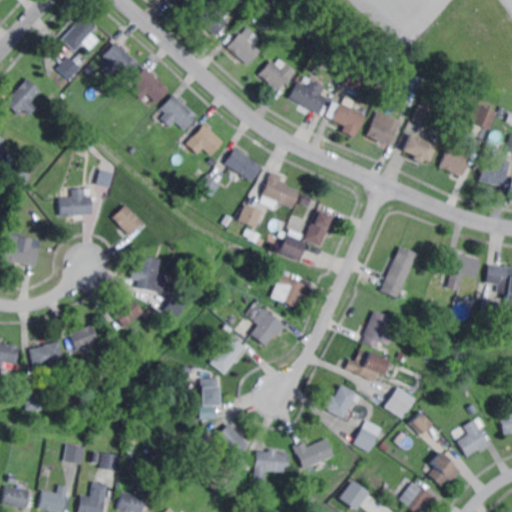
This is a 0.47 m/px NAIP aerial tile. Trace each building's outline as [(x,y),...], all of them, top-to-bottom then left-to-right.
[(216,35),(195,17),(208,3),(228,21),(216,35)] [(75,51),(62,38),(84,15),(97,27),(75,51)] [(261,39),(254,45),(261,52),(249,65),(228,46),(240,32),(242,34),(249,27),(261,39)] [(314,49),(307,43),(314,35),(320,40),(314,49)] [(127,78),(117,69),(112,75),(103,66),(108,61),(103,56),(115,42),(139,64),(127,78)] [(69,80),(57,68),(68,56),(81,67),(69,80)] [(281,68),(286,63),(295,71),(278,91),(259,74),(271,60),(281,68)] [(343,70),(338,68),(342,60),(347,63),(343,70)] [(156,103),(146,95),(141,100),(127,87),(143,68),(168,90),(156,103)] [(359,92),(343,85),(350,69),(366,75),(359,92)] [(420,76),(404,72),(400,88),(416,92),(420,76)] [(30,115),(24,110),(20,115),(6,103),(27,78),(41,91),(32,101),(38,106),(30,115)] [(336,93),(324,116),(289,97),(298,82),(308,87),(311,80),(336,93)] [(185,130),(176,120),(170,127),(161,118),(166,112),(161,108),(174,94),(198,116),(185,130)] [(431,107),(423,104),(425,97),(433,100),(431,107)] [(338,105),(338,104),(350,109),(351,106),(353,107),(355,103),(367,108),(356,132),(355,132),(354,133),(344,129),(345,127),(330,121),(331,119),(325,117),(331,103),(338,105)] [(489,130),(466,120),(474,103),(496,112),(489,130)] [(435,129),(413,119),(419,104),(442,114),(435,129)] [(399,122),(389,145),(366,136),(373,119),(374,119),(377,113),(399,122)] [(211,156),(203,148),(198,154),(186,143),(205,124),(224,142),(211,156)] [(84,145),(77,139),(82,134),(88,140),(84,145)] [(429,162),(403,150),(410,134),(437,146),(429,162)] [(252,181),(225,163),(236,148),(263,166),(252,181)] [(463,176),(440,167),(447,150),(459,155),(462,148),(473,152),(463,176)] [(503,187),(479,180),(484,162),(496,165),(498,159),(510,161),(503,187)] [(26,184),(11,178),(17,163),(32,169),(26,184)] [(111,171),(98,168),(94,183),(108,186),(111,171)] [(291,208),(277,202),(274,210),(260,203),(263,196),(261,196),(268,180),(267,179),(270,172),(281,177),(280,181),(287,184),(286,186),(299,191),(291,208)] [(211,198),(198,188),(207,175),(221,184),(211,198)] [(84,196),(92,196),(93,214),(61,216),(59,197),(73,196),(72,189),(84,188),(84,196)] [(308,207),(299,204),(303,194),(311,198),(308,207)] [(130,235),(113,217),(126,205),(143,222),(130,235)] [(256,228),(239,221),(245,205),(262,212),(256,228)] [(321,246),(304,239),(317,208),(334,215),(321,246)] [(266,245),(262,237),(271,233),(275,241),(266,245)] [(298,261),(278,252),(286,234),(306,243),(298,261)] [(35,267),(3,261),(8,235),(32,239),(31,247),(38,248),(35,267)] [(397,299),(381,291),(400,246),(417,253),(397,299)] [(475,279),(462,275),(460,282),(448,279),(455,253),(480,260),(475,279)] [(165,285),(157,284),(155,291),(137,288),(143,256),(161,259),(159,272),(167,274),(165,285)] [(511,307),(505,306),(507,294),(496,292),(497,284),(485,282),(488,264),(511,267),(511,307)] [(304,296),(301,295),(296,308),(271,297),(277,283),(270,280),(275,268),(284,272),(283,274),(305,284),(305,285),(308,286),(304,296)] [(191,296),(184,291),(189,285),(195,289),(191,296)] [(184,302),(172,294),(162,309),(174,317),(184,302)] [(126,327),(113,313),(131,297),(144,312),(126,327)] [(499,317),(481,315),(483,300),(501,302),(499,317)] [(277,335),(274,333),(265,345),(250,334),(258,324),(253,320),(262,308),(284,325),(277,335)] [(146,319),(143,315),(148,310),(152,313),(146,319)] [(389,345),(380,341),(378,348),(363,342),(366,336),(364,335),(375,310),(392,317),(386,330),(394,333),(389,345)] [(233,325),(228,320),(232,317),(237,322),(233,325)] [(76,350),(70,333),(92,324),(99,341),(76,350)] [(224,373),(210,362),(230,336),(244,347),(224,373)] [(17,364),(4,362),(2,374),(0,373),(0,342),(20,346),(17,364)] [(34,368),(30,348),(60,342),(64,361),(34,368)] [(381,375),(378,374),(375,381),(344,369),(348,359),(354,361),(359,349),(387,360),(381,375)] [(196,378),(191,376),(193,368),(199,370),(196,378)] [(202,405),(201,379),(217,378),(218,405),(202,405)] [(340,416),(321,406),(328,393),(332,395),(338,383),(353,391),(340,416)] [(403,419),(385,407),(398,387),(416,399),(403,419)] [(26,411),(25,390),(40,389),(41,410),(26,411)] [(472,414),(468,407),(473,404),(477,411),(472,414)] [(420,435),(408,424),(419,411),(431,422),(420,435)] [(511,432),(503,435),(498,418),(511,413),(511,432)] [(479,452),(478,450),(466,457),(456,441),(467,434),(463,426),(473,419),(489,446),(479,452)] [(368,452),(352,444),(366,420),(381,429),(368,452)] [(233,458),(214,436),(227,424),(247,445),(233,458)] [(194,442),(190,438),(194,434),(198,438),(194,442)] [(334,456),(303,468),(294,445),(304,441),(307,447),(327,438),(334,456)] [(82,464),(64,461),(67,445),(85,448),(82,464)] [(274,453),(288,454),(286,473),(265,471),(264,482),(252,481),(255,451),(267,452),(267,449),(275,450),(274,453)] [(98,463),(89,462),(91,452),(100,453),(98,463)] [(116,471),(101,468),(103,453),(119,455),(116,471)] [(443,487),(429,473),(446,456),(459,469),(443,487)] [(403,475),(399,471),(403,467),(407,470),(403,475)] [(16,483),(9,481),(10,475),(17,477),(16,483)] [(337,497),(354,509),(367,491),(350,479),(337,497)] [(420,511),(414,511),(399,500),(413,481),(433,496),(420,511)] [(102,511),(79,511),(82,495),(91,497),(94,482),(108,484),(102,511)] [(26,508),(3,504),(6,486),(30,490),(26,508)] [(63,511),(40,508),(43,490),(67,495),(63,511)] [(142,511),(130,511),(118,510),(122,492),(145,496),(142,511)] [(307,511),(306,501),(316,499),(318,511),(307,511)]
